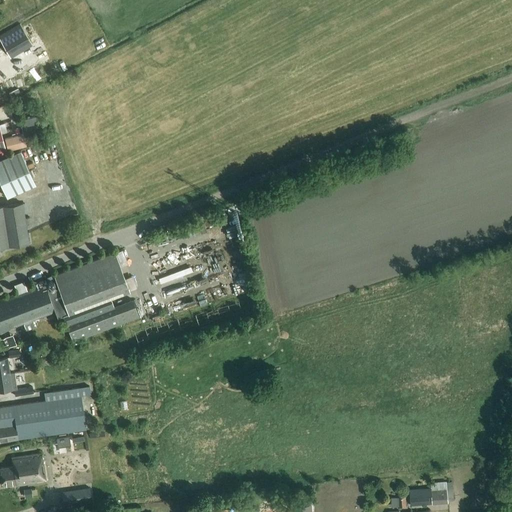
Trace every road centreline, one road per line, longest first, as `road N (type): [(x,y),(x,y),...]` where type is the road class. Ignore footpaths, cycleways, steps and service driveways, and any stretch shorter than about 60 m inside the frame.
road 1 (track): [(238,188),(511,79)]
road 2 (residential): [(238,188),(0,284)]
